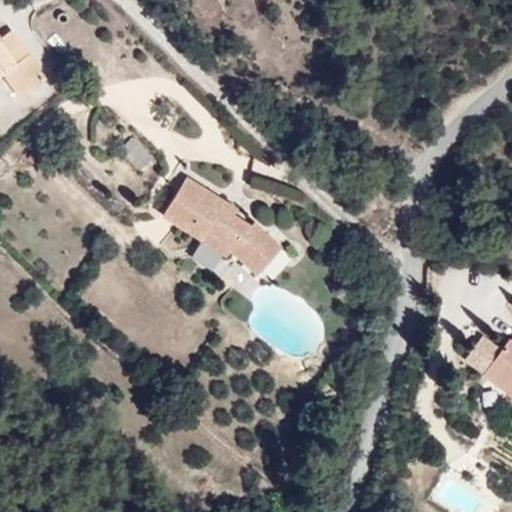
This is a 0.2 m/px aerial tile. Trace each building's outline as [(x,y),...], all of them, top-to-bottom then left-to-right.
[(0,16),(0,114),(1,116),(53,86),(0,16)] [(122,145),(137,170),(152,162),(137,137),(122,145)] [(182,168),(149,228),(242,312),(290,245),(182,168)] [(511,331),(467,378),(511,417),(511,331)] [(448,479),(438,496),(464,511),(475,511),(483,500),(448,479)]
